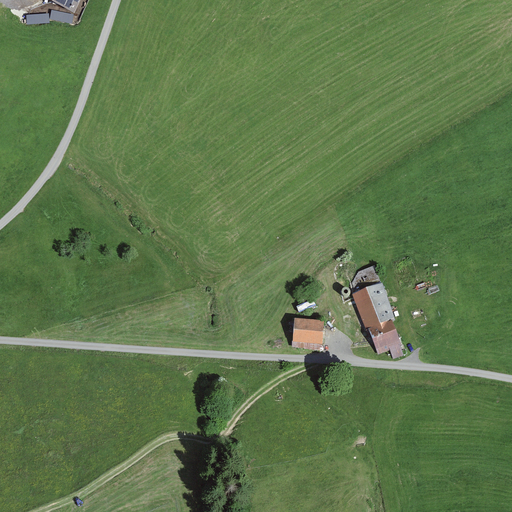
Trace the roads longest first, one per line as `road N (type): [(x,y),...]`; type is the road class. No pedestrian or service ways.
road 1 (unclassified): [(511,380),(0,341)]
road 2 (track): [(323,360),(269,387),(221,434),(162,441),(39,511)]
road 3 (unclassified): [(0,227),(56,164),(118,0)]
